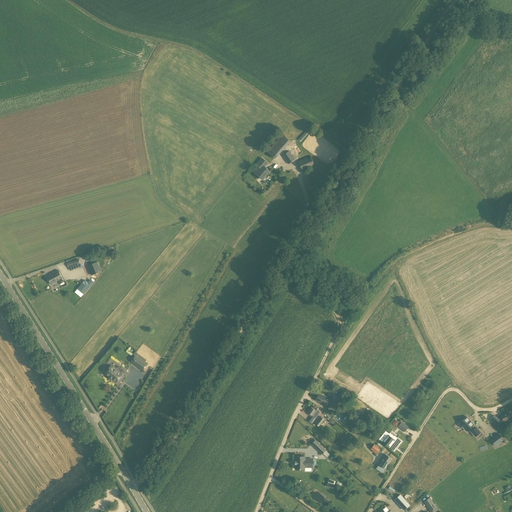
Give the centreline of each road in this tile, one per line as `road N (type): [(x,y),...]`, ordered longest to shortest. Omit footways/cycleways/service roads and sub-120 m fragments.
road 1 (track): [(69,0),(111,26),(203,54),(354,154)]
road 2 (secondary): [(146,511),(0,273)]
road 3 (track): [(136,485),(280,270)]
road 4 (track): [(369,511),(445,391),(456,390),(478,410),(511,399)]
road 5 (track): [(338,315),(256,511)]
road 6 (track): [(511,223),(451,234),(398,260),(338,315)]
road 7 (track): [(354,154),(457,0)]
road 8 (track): [(280,270),(354,154)]
